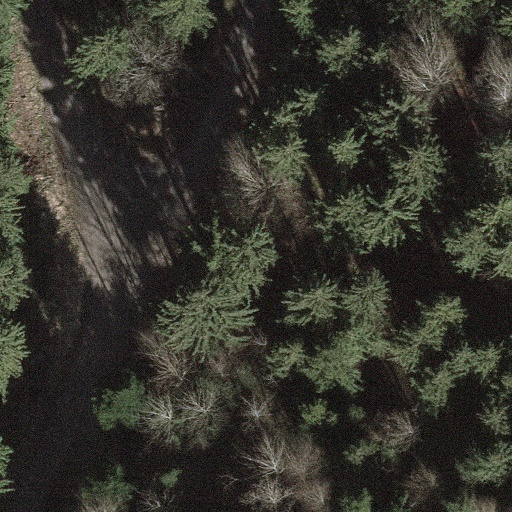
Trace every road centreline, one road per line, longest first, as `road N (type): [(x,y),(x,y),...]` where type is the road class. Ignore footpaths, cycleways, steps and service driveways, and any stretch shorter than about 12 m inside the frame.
road 1 (track): [(251,0),(197,143),(122,256)]
road 2 (track): [(12,511),(122,256)]
road 3 (track): [(122,256),(40,0)]
